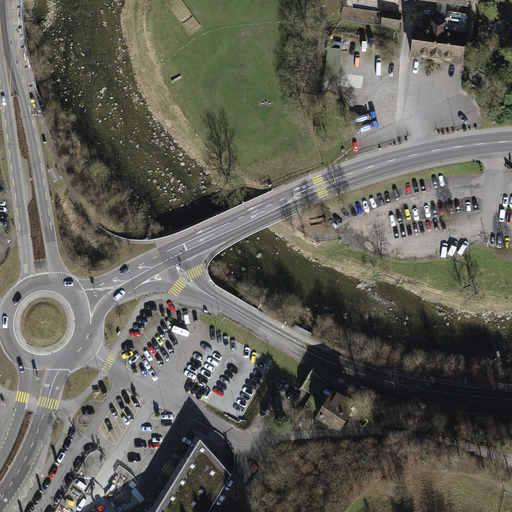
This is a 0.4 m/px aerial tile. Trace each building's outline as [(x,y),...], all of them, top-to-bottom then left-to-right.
[(470,0),(418,0),(419,1),(419,2),(438,5),(437,23),(432,22),(432,29),(415,28),(411,58),(464,65),(469,15),(446,12),(447,6),(469,8),(470,0)] [(399,30),(402,14),(384,12),(381,28),(399,30)] [(336,106),(343,50),(329,48),(321,104),(336,106)] [(318,418),(333,428),(350,402),(335,392),(318,418)] [(209,511),(231,477),(203,445),(162,511),(209,511)] [(155,511),(191,453),(184,457),(150,511),(149,511),(155,511)]
